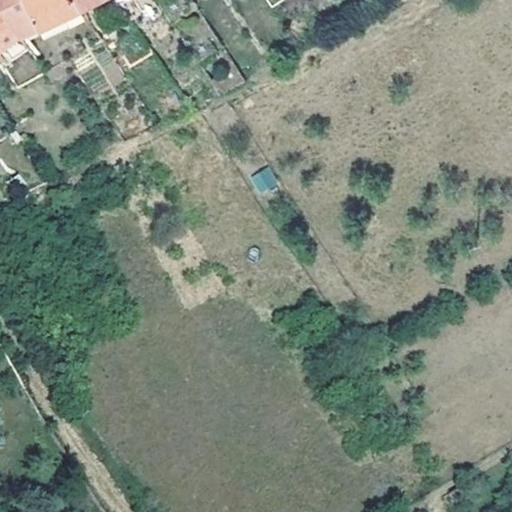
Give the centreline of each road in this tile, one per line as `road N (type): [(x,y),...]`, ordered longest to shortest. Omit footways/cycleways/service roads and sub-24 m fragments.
road 1 (track): [(0,211),(202,125),(425,0)]
road 2 (track): [(123,511),(0,328)]
